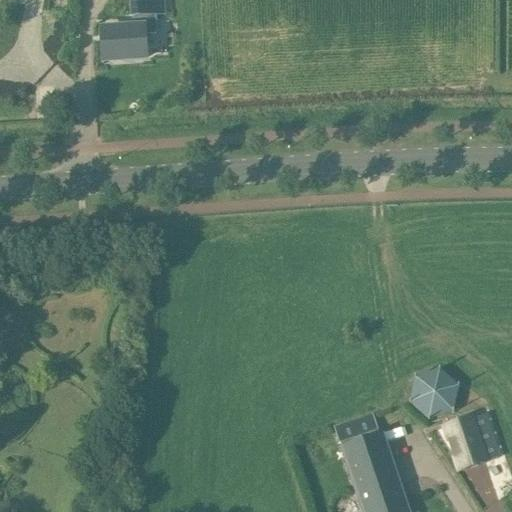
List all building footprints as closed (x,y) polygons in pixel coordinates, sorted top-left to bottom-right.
[(131,0),(133,30),(101,32),(103,61),(146,58),(145,34),(156,34),(155,15),(163,14),(162,0),(131,0)] [(449,419),(459,381),(414,369),(404,407),(449,419)] [(379,432),(373,416),(333,429),(339,445),(379,432)] [(486,463),(485,462),(471,420),(444,429),(459,472),(486,463)] [(341,450),(362,511),(407,511),(381,436),(341,450)]
